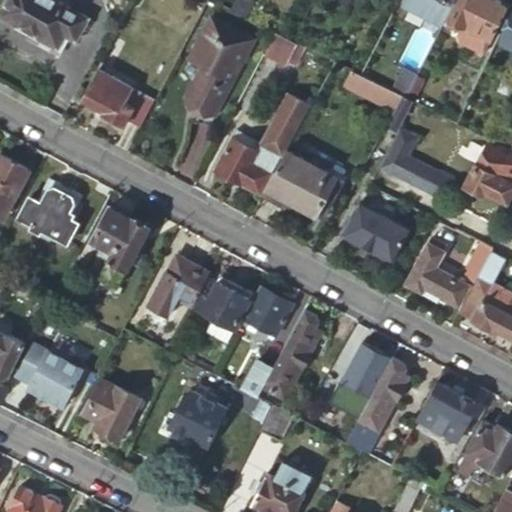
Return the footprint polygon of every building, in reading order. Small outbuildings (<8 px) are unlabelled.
[(84,18),(49,0),(4,0),(0,8),(0,18),(55,47),(62,35),(72,41),(84,18)] [(250,1),(247,0),(232,0),(227,9),(243,17),(250,1)] [(442,16),(450,0),(400,0),(398,5),(437,25),(438,23),(442,16)] [(505,0),(504,0),(450,0),(442,16),(485,39),(505,0)] [(511,12),(498,39),(511,46),(511,51),(506,62),(511,65),(511,12)] [(485,39),(442,16),(438,23),(455,33),(453,37),(455,43),(478,54),(485,39)] [(187,60),(202,68),(209,72),(192,104),(215,117),(254,40),(209,17),(187,60)] [(287,39),(271,32),(263,49),(283,60),(293,42),(287,39)] [(142,126),(154,100),(101,73),(104,67),(99,64),(80,102),(102,113),(102,114),(124,125),(127,120),(142,126)] [(209,72),(202,68),(185,101),(192,104),(209,72)] [(388,111),(397,94),(386,89),(354,73),(346,69),(337,86),(388,111)] [(395,71),(386,89),(397,94),(400,96),(409,78),(395,71)] [(407,100),(416,82),(409,78),(400,96),(407,100)] [(407,100),(400,96),(397,94),(388,111),(381,125),(394,132),(409,101),(407,100)] [(279,153),(260,143),(257,148),(231,135),(213,171),(242,186),(243,184),(259,192),(279,153)] [(511,152),(507,150),(485,139),(479,149),(468,143),(460,157),(472,163),(463,181),(480,190),(482,187),(504,197),(510,187),(511,187),(511,152)] [(385,149),(376,167),(439,198),(445,186),(446,185),(446,183),(445,180),(444,179),(443,178),(385,149)] [(283,150),(262,195),(278,202),(281,196),(314,212),(321,197),(330,202),(341,179),(283,150)] [(27,170),(0,155),(0,218),(15,193),(27,170)] [(79,196),(48,178),(35,203),(28,198),(17,218),(64,243),(75,223),(67,218),(79,196)] [(408,226),(357,200),(340,232),(346,236),(348,241),(382,259),(388,258),(391,260),(408,226)] [(146,227),(108,206),(90,240),(101,247),(88,273),(114,287),(146,227)] [(490,245),(477,238),(457,278),(432,265),(443,244),(428,237),(405,283),(419,291),(422,285),(460,304),(475,275),(489,249),(490,245)] [(504,257),(489,249),(475,275),(490,283),(504,257)] [(175,267),(180,258),(173,254),(169,263),(175,267)] [(189,308),(208,273),(180,258),(175,267),(169,263),(147,305),(166,316),(175,300),(189,308)] [(475,275),(460,304),(457,310),(469,317),(479,297),(500,308),(509,292),(490,283),(475,275)] [(218,277),(212,288),(208,295),(201,291),(192,309),(230,330),(250,294),(218,277)] [(208,295),(212,288),(204,285),(201,291),(208,295)] [(289,304),(257,286),(241,318),(272,336),(289,304)] [(491,325),(511,335),(511,294),(509,292),(500,308),(479,297),(469,317),(490,328),(491,325)] [(313,316),(300,309),(269,371),(260,389),(277,398),(282,401),(298,370),(302,372),(303,369),(307,368),(311,361),(309,357),(310,354),(307,352),(317,332),(312,329),(315,322),(313,316)] [(0,332),(0,374),(5,377),(21,345),(0,332)] [(30,342),(13,375),(28,383),(42,390),(40,395),(62,406),(81,369),(30,342)] [(357,420),(389,358),(360,343),(340,381),(338,380),(326,404),(357,420)] [(401,363),(390,357),(389,358),(357,420),(344,445),(359,452),(363,455),(391,401),(393,402),(395,398),(399,397),(403,389),(401,386),(403,383),(401,382),(404,376),(399,374),(402,368),(401,363)] [(255,363),(241,392),(255,399),(260,389),(269,371),(255,363)] [(475,402),(435,380),(413,420),(462,446),(476,419),(468,415),(475,402)] [(139,401),(101,381),(83,415),(104,426),(101,431),(119,441),(139,401)] [(42,390),(28,383),(26,387),(40,395),(42,390)] [(273,408),(277,398),(260,389),(255,399),(267,406),(273,408)] [(225,409),(193,391),(190,395),(186,393),(168,430),(205,449),(225,409)] [(267,406),(255,432),(277,443),(290,417),(273,408),(267,406)] [(83,415),(80,420),(101,431),(104,426),(83,415)] [(493,429),(480,421),(462,456),(501,476),(511,454),(511,434),(495,425),(493,429)] [(291,511),(309,477),(279,462),(271,479),(263,475),(248,504),(263,511),(291,511)] [(407,478),(393,506),(403,511),(407,511),(421,485),(407,478)] [(42,498),(21,486),(8,511),(58,511),(61,507),(58,497),(50,493),(42,498)] [(511,511),(511,493),(504,489),(492,511),(511,511)] [(334,511),(338,504),(334,502),(329,511),(334,511)]
